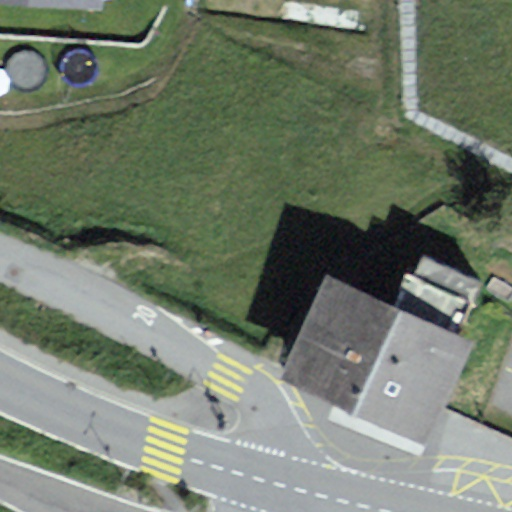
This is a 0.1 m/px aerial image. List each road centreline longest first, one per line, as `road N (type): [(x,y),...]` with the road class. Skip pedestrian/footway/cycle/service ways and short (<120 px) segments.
road 1 (residential): [(0,261),(251,394),(277,434),(276,484)]
road 2 (secondary): [(0,380),(116,432),(276,484)]
